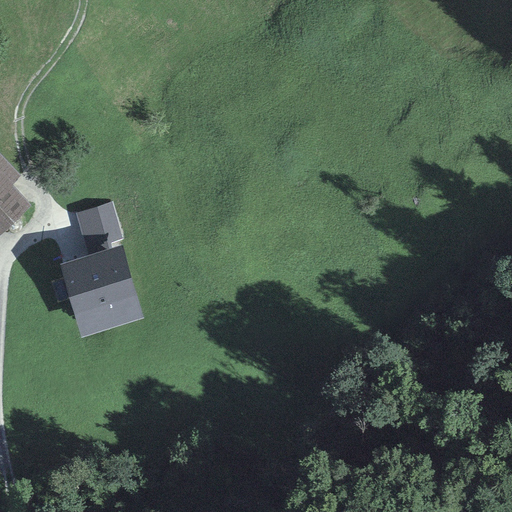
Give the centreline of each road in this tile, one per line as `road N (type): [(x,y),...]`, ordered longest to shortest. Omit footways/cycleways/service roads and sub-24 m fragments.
road 1 (track): [(0,378),(8,247),(45,217),(47,196),(34,171)]
road 2 (track): [(82,0),(70,34),(20,106),(23,159),(34,171)]
road 3 (track): [(21,511),(0,385)]
